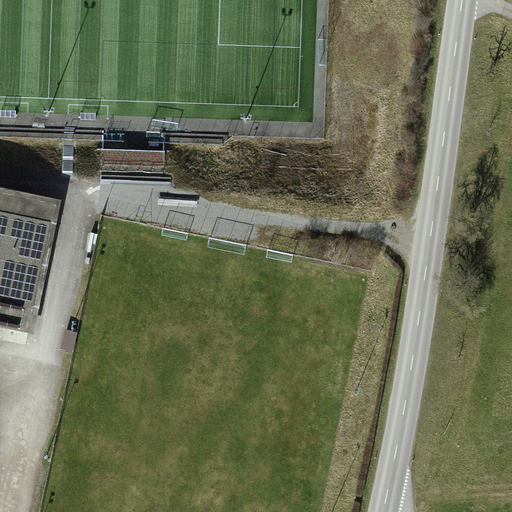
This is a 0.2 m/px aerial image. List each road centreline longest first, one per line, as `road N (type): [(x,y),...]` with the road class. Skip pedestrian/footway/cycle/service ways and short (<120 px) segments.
road 1 (tertiary): [(462,0),(385,511)]
road 2 (track): [(390,492),(511,487)]
